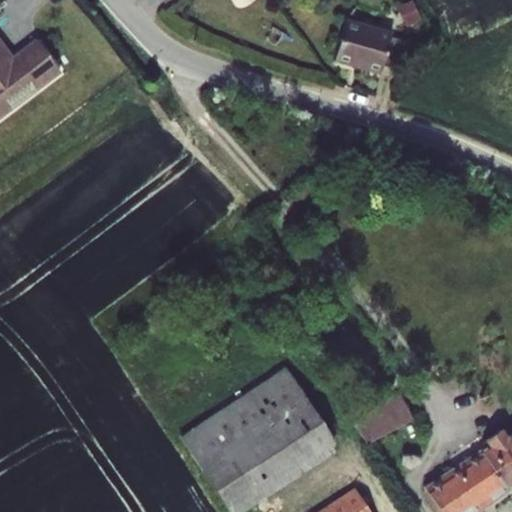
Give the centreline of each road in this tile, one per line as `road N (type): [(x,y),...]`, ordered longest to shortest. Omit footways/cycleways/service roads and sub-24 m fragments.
road 1 (track): [(173,54),(192,107),(447,410)]
road 2 (unclassified): [(117,0),(157,43),(195,65),(401,126),(511,170)]
